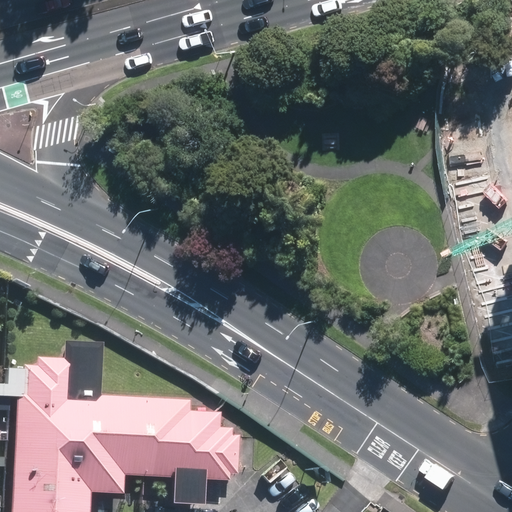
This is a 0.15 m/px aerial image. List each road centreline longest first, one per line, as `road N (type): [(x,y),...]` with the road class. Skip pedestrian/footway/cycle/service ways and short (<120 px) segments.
road 1 (secondary): [(244,336),(511,509)]
road 2 (secondary): [(244,336),(185,324),(0,230)]
road 3 (primary): [(113,55),(67,108),(57,163),(78,203),(118,236)]
road 4 (primary): [(307,0),(113,55)]
road 5 (secondary): [(118,236),(192,279),(244,336)]
road 6 (secondary): [(0,183),(118,236)]
